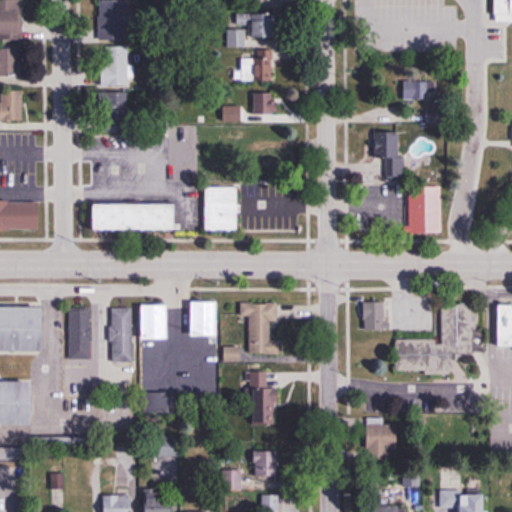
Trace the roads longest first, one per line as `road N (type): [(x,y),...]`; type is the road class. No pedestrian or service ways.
road 1 (residential): [(327,511),(324,0)]
road 2 (primary): [(511,265),(0,262)]
road 3 (residential): [(62,262),(59,0)]
